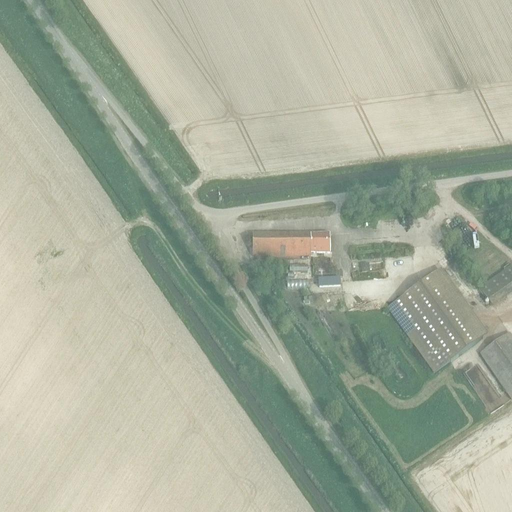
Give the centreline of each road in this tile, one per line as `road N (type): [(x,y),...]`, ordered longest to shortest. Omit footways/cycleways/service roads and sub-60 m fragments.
road 1 (tertiary): [(312,411),(72,59)]
road 2 (unclassified): [(204,215),(511,173)]
road 3 (track): [(282,368),(238,333),(178,263),(141,204),(126,142)]
road 4 (tertiary): [(312,411),(204,215)]
road 5 (tertiary): [(204,215),(72,59)]
road 6 (tertiary): [(381,511),(312,411)]
